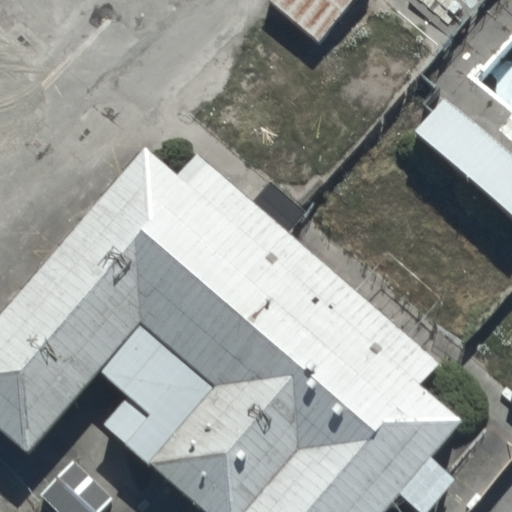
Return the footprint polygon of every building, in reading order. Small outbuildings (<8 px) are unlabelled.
[(357,0),(272,0),(269,4),(318,46),(357,0)] [(511,164),(445,110),(414,148),(511,227),(511,164)] [(427,511),(498,427),(166,150),(0,346),(0,451),(26,473),(72,418),(184,511),(427,511)] [(105,511),(111,506),(73,471),(40,507),(45,511),(105,511)] [(23,511),(0,489),(0,511),(23,511)]
